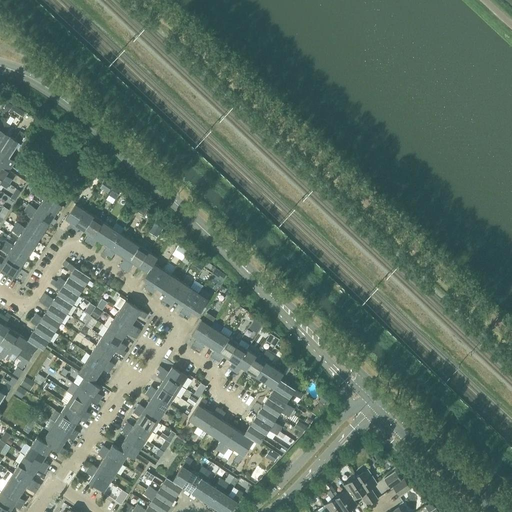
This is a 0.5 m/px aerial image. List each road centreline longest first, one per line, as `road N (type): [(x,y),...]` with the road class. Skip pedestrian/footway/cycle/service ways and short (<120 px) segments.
road 1 (unclassified): [(511,337),(153,0)]
road 2 (tertiary): [(0,66),(63,99),(253,277)]
road 3 (residential): [(168,348),(181,324),(57,242),(18,300),(0,288)]
road 4 (residential): [(59,487),(118,394),(168,348)]
road 5 (tertiary): [(382,392),(253,277)]
road 6 (unclassified): [(266,511),(376,407)]
road 7 (tertiary): [(253,277),(346,378)]
road 8 (unclassified): [(345,413),(250,511)]
road 9 (tertiary): [(475,488),(382,392)]
road 10 (tertiary): [(376,407),(475,488)]
